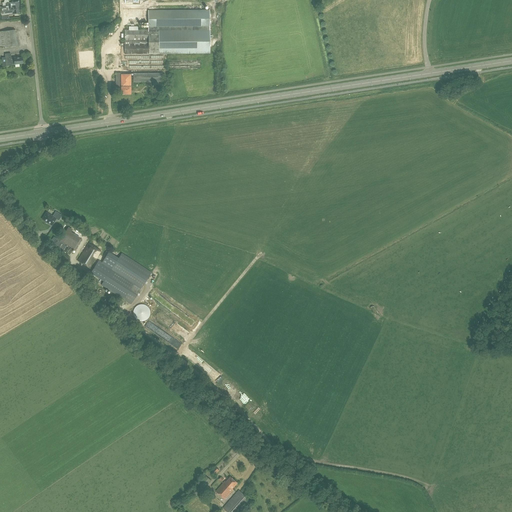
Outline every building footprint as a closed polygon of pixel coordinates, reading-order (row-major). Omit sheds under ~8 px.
[(4,1),(4,2),(2,2),(3,6),(4,6),(4,8),(1,8),(2,13),(1,13),(1,19),(8,18),(8,14),(7,14),(11,13),(13,12),(13,13),(19,13),(18,7),(16,7),(16,6),(12,6),(12,3),(9,4),(9,2),(8,1),(7,0),(4,0),(4,1)] [(148,10),(148,30),(164,29),(164,54),(210,53),(210,38),(212,38),(212,36),(211,36),(211,29),(210,29),(210,27),(211,27),(211,21),(209,21),(209,10),(209,9),(158,10),(148,10)] [(164,29),(148,30),(138,30),(138,27),(129,27),(129,30),(124,30),(124,54),(164,54),(164,29)] [(0,31),(0,45),(0,47),(17,46),(15,30),(0,31)] [(5,57),(6,66),(11,65),(14,65),(22,64),(22,57),(21,57),(17,58),(17,57),(11,58),(10,53),(5,54),(5,57)] [(93,53),(81,54),(82,67),(95,66),(93,53)] [(117,53),(105,53),(105,67),(117,67),(117,53)] [(128,59),(128,68),(147,68),(147,63),(148,63),(148,59),(128,59)] [(116,73),(116,88),(121,88),(121,94),(131,94),(131,86),(130,74),(121,74),(121,73),(116,73)] [(133,73),(133,82),(162,82),(162,73),(133,73)] [(42,219),(52,225),(56,219),(59,220),(62,215),(56,212),(53,216),(46,212),(42,219)] [(73,249),(76,250),(82,240),(80,238),(80,237),(71,232),(72,229),(68,227),(60,241),(73,249)] [(78,260),(90,268),(101,251),(88,243),(78,260)] [(101,285),(123,300),(131,304),(151,273),(121,254),(112,268),(101,285)] [(95,271),(102,275),(109,264),(102,260),(95,271)] [(133,312),(133,314),(134,316),(135,317),(136,319),(137,320),(139,321),(141,321),(143,321),(144,321),(146,320),(147,319),(149,317),(149,316),(150,314),(150,312),(150,310),(149,309),(148,307),(147,306),(145,305),(143,304),(141,304),(140,304),(138,305),(136,306),(135,307),(134,309),(133,310),(133,312)] [(161,322),(167,316),(161,311),(156,317),(161,322)] [(210,472),(215,475),(219,470),(215,466),(210,472)] [(195,488),(192,491),(197,495),(211,480),(206,476),(195,488)] [(216,491),(225,499),(233,490),(232,489),(238,483),(231,477),(226,482),(225,481),(216,491)] [(223,508),(227,511),(242,511),(252,501),(239,490),(223,508)]
